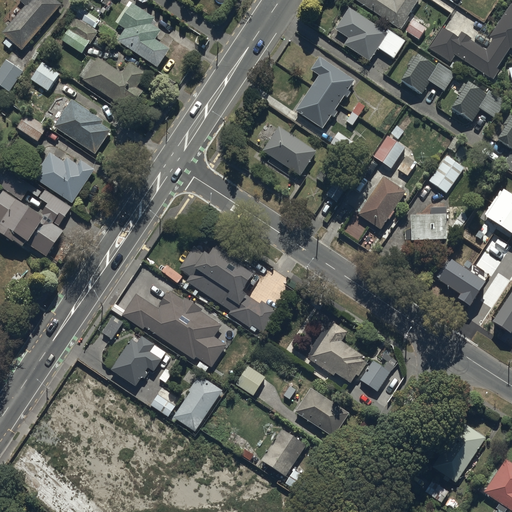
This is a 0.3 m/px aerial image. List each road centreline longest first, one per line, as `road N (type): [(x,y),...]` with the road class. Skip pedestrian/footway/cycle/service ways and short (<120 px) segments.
road 1 (tertiary): [(174,159),(457,350)]
road 2 (tertiary): [(174,159),(0,420)]
road 3 (residential): [(347,511),(457,350)]
road 4 (tertiary): [(279,0),(174,159)]
